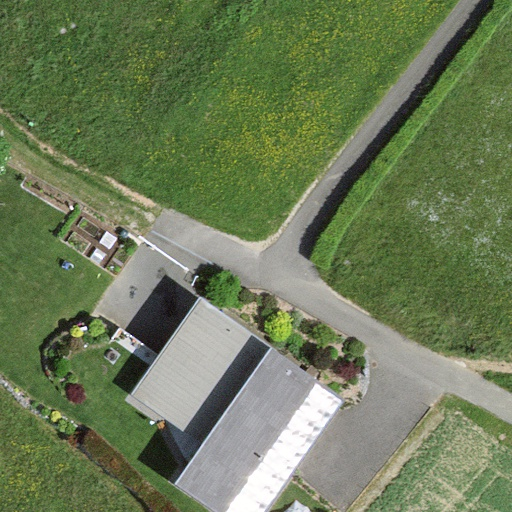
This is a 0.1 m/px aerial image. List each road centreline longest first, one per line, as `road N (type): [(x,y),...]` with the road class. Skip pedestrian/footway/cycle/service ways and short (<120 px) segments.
road 1 (residential): [(160,214),(511,400)]
road 2 (track): [(160,214),(0,113)]
